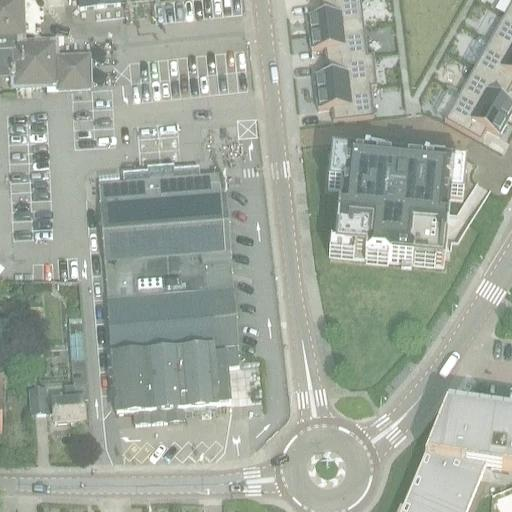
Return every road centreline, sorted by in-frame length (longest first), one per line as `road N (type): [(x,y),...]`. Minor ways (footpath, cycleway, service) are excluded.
road 1 (tertiary): [(317,439),(259,0)]
road 2 (residential): [(0,484),(294,476)]
road 3 (tertiary): [(353,455),(410,409),(511,252)]
